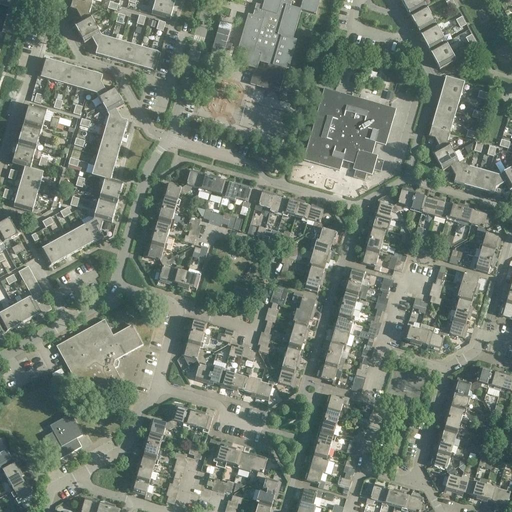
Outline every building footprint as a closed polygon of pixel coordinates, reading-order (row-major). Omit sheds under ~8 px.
[(92,5),(74,0),(73,0),(70,10),(76,11),(82,21),(90,16),(89,15),(92,5)] [(176,1),(170,0),(155,0),(154,6),(173,11),(176,1)] [(264,0),(263,6),(257,5),(253,16),(248,15),(239,48),(246,50),(241,65),(256,70),(259,62),(270,65),(267,77),(255,73),(252,85),(281,93),(287,70),(288,71),(297,41),(293,39),(301,11),(316,15),(320,0),(264,0)] [(426,7),(422,0),(417,0),(405,7),(410,16),(426,7)] [(173,11),(154,6),(151,16),(170,21),(173,11)] [(431,16),(426,7),(410,16),(415,25),(431,16)] [(95,26),(90,16),(82,21),(74,25),(79,35),(95,26)] [(436,25),(431,16),(415,25),(420,34),(436,25)] [(219,24),(208,64),(219,68),(224,50),(230,52),(231,46),(226,45),(231,27),(219,24)] [(441,34),(436,25),(420,34),(425,43),(441,34)] [(101,35),(95,26),(79,35),(84,44),(92,40),(101,35)] [(446,43),(441,34),(425,43),(430,52),(446,43)] [(102,37),(101,35),(92,40),(97,50),(96,56),(106,58),(111,40),(102,37)] [(121,42),(111,40),(106,58),(116,61),(121,42)] [(131,45),(121,42),(116,61),(125,64),(131,45)] [(451,52),(446,43),(430,52),(434,61),(451,52)] [(141,48),(131,45),(125,64),(135,67),(141,48)] [(151,51),(141,48),(135,67),(145,70),(151,51)] [(161,54),(151,51),(145,70),(155,73),(161,54)] [(456,61),(451,52),(434,61),(439,70),(456,61)] [(53,62),(43,59),(37,78),(47,81),(53,62)] [(63,65),(53,62),(47,81),(57,84),(63,65)] [(73,68),(63,65),(57,84),(67,86),(73,68)] [(83,71),(73,68),(67,86),(77,89),(83,71)] [(93,73),(83,71),(77,89),(87,92),(93,73)] [(103,76),(93,73),(87,92),(97,95),(98,97),(106,92),(101,82),(103,76)] [(465,83),(446,78),(443,88),(462,93),(465,83)] [(114,88),(106,92),(98,97),(103,106),(119,97),(114,88)] [(462,93),(443,88),(440,98),(459,103),(462,93)] [(326,91),(321,106),(305,163),(316,166),(341,173),(345,158),(349,159),(348,165),(356,167),(354,172),(357,173),(355,180),(361,182),(365,183),(367,176),(373,178),(374,172),(381,174),(385,163),(377,161),(378,159),(373,157),(376,145),(387,148),(397,112),(391,111),(326,91)] [(124,106),(119,97),(103,106),(108,115),(117,111),(124,106)] [(459,103),(440,98),(437,108),(456,113),(459,103)] [(47,111),(29,106),(27,116),(45,121),(47,111)] [(456,113),(437,108),(434,118),(453,123),(456,113)] [(122,120),(117,111),(108,115),(109,117),(106,126),(125,132),(128,122),(122,120)] [(45,121),(27,116),(24,125),(42,131),(45,121)] [(453,123),(434,118),(431,128),(450,133),(453,123)] [(199,132),(201,125),(190,122),(188,129),(199,132)] [(42,131),(24,125),(21,135),(39,141),(42,131)] [(125,132),(106,126),(103,136),(122,142),(125,132)] [(450,133),(431,128),(429,138),(434,139),(440,149),(448,144),(447,143),(450,133)] [(39,141),(21,135),(18,145),(36,151),(39,141)] [(122,142),(103,136),(101,146),(119,152),(122,142)] [(453,154),(448,144),(440,149),(432,154),(437,163),(453,154)] [(36,151),(18,145),(15,155),(33,161),(36,151)] [(119,152),(101,146),(98,156),(116,162),(119,152)] [(459,163),(453,154),(437,163),(442,172),(450,168),(459,163)] [(33,161),(15,155),(12,165),(24,169),(25,168),(30,170),(33,161)] [(116,162),(98,156),(95,166),(113,172),(116,162)] [(459,165),(459,163),(450,168),(455,178),(454,184),(464,187),(469,168),(459,165)] [(113,172),(95,166),(92,176),(105,180),(111,181),(113,172)] [(25,168),(24,169),(22,178),(41,184),(43,174),(30,170),(25,168)] [(479,171),(469,168),(464,187),(474,189),(479,171)] [(511,190),(511,174),(510,170),(500,175),(505,184),(509,192),(511,190)] [(187,186),(184,188),(187,194),(190,192),(191,187),(198,190),(199,190),(202,177),(203,177),(203,175),(191,171),(187,186)] [(489,173),(479,171),(474,189),(484,192),(489,173)] [(498,176),(489,173),(484,192),(493,195),(495,189),(505,184),(500,175),(498,176)] [(209,179),(203,177),(202,177),(199,190),(198,190),(198,192),(210,196),(215,178),(210,177),(209,179)] [(41,184),(22,178),(19,188),(38,194),(41,184)] [(221,180),(215,178),(210,196),(222,199),(227,184),(220,182),(221,180)] [(105,180),(102,189),(120,195),(123,185),(111,181),(105,180)] [(233,186),(227,184),(222,199),(235,203),(236,200),(235,200),(240,185),(234,184),(233,186)] [(163,197),(165,198),(178,201),(180,194),(184,196),(187,194),(184,188),(181,189),(166,185),(163,197)] [(252,189),(240,185),(235,200),(236,200),(244,202),(242,207),(249,209),(250,204),(247,203),(252,189)] [(38,194),(19,188),(16,198),(35,204),(38,194)] [(120,195),(102,189),(100,199),(117,205),(120,195)] [(398,204),(395,206),(399,212),(401,211),(403,206),(410,208),(414,193),(402,190),(398,204)] [(275,196),(263,192),(258,207),(256,206),(254,211),(261,213),(262,208),(270,210),(271,211),(275,196)] [(420,195),(414,193),(410,208),(409,210),(422,214),(426,199),(419,197),(420,195)] [(280,197),(275,196),(271,211),(270,210),(270,213),(282,216),(286,202),(280,200),(280,197)] [(35,204),(16,198),(13,208),(32,214),(35,204)] [(165,198),(163,204),(161,203),(159,209),(174,213),(176,206),(178,207),(180,202),(178,201),(165,198)] [(117,205),(100,199),(97,209),(115,215),(117,205)] [(432,201),(426,199),(422,214),(434,217),(439,200),(433,199),(432,201)] [(444,202),(439,200),(434,217),(446,221),(450,206),(443,204),(444,202)] [(293,204),(286,202),(282,216),(287,218),(288,216),(295,218),(299,203),(293,201),(293,204)] [(305,204),(299,203),(295,218),(302,220),(302,222),(307,223),(308,221),(307,221),(311,209),(310,208),(304,207),(305,204)] [(378,203),(374,216),(389,220),(389,219),(391,212),(396,214),(399,212),(395,206),(393,207),(378,203)] [(311,206),(310,208),(311,209),(307,221),(308,221),(315,223),(313,228),(315,230),(321,227),(320,225),(324,210),(311,206)] [(457,208),(450,206),(446,221),(458,224),(463,207),(457,206),(457,208)] [(468,209),(463,207),(458,224),(470,228),(471,226),(471,225),(474,213),(468,211),(468,209)] [(115,215),(97,209),(94,219),(103,222),(112,224),(115,215)] [(174,213),(159,209),(158,214),(156,214),(154,221),(173,226),(174,221),(172,221),(174,213)] [(474,211),(474,213),(471,225),(471,226),(478,228),(476,232),(478,235),(484,232),(483,229),(487,214),(474,211)] [(217,217),(211,215),(211,216),(209,221),(210,221),(209,225),(214,226),(217,217)] [(389,220),(374,216),(372,221),(375,221),(373,228),(388,232),(391,220),(389,219),(389,220)] [(223,218),(217,217),(214,226),(220,228),(221,225),(223,220),(223,218)] [(21,235),(12,219),(3,223),(12,240),(21,235)] [(103,222),(94,219),(93,221),(85,226),(94,243),(103,238),(100,232),(103,222)] [(232,219),(229,229),(234,231),(237,220),(232,219)] [(173,226),(154,221),(152,228),(154,229),(152,233),(167,238),(169,231),(172,231),(173,226)] [(12,240),(3,223),(0,225),(0,238),(3,245),(12,240)] [(201,228),(199,227),(194,226),(191,225),(190,231),(200,234),(201,228)] [(94,243),(85,226),(76,231),(85,248),(94,243)] [(322,230),(321,227),(315,230),(316,233),(321,235),(319,242),(331,245),(331,246),(333,247),(337,234),(322,230)] [(265,230),(259,228),(256,238),(262,239),(263,237),(265,232),(265,230)] [(388,232),(373,228),(371,234),(369,234),(367,240),(382,244),(384,237),(386,237),(388,232)] [(85,248),(76,231),(67,236),(76,253),(85,248)] [(277,233),(271,231),(271,233),(269,238),(268,241),(274,243),(277,233)] [(486,234),(484,232),(478,235),(479,238),(484,239),(482,246),(482,247),(495,250),(497,251),(501,238),(486,234)] [(167,238),(152,233),(151,239),(153,240),(151,246),(164,250),(166,251),(167,246),(165,245),(167,238)] [(76,253),(67,236),(58,241),(67,258),(76,253)] [(388,246),(382,244),(367,240),(366,245),(368,245),(366,252),(379,256),(381,257),(382,252),(386,253),(388,246)] [(67,258),(58,241),(48,246),(58,263),(67,258)] [(317,241),(313,253),(330,258),(332,253),(329,252),(331,246),(331,245),(319,242),(317,241)] [(160,262),(162,265),(168,261),(166,259),(162,257),(164,250),(151,246),(149,245),(145,258),(160,262)] [(58,263),(48,246),(39,251),(49,268),(58,263)] [(480,246),(478,251),(476,250),(474,257),(479,259),(494,263),(495,258),(493,257),(495,250),(482,247),(482,246),(480,246)] [(201,250),(200,255),(199,257),(206,259),(208,249),(202,247),(201,250)] [(449,252),(443,250),(439,261),(446,263),(449,252)] [(364,251),(360,264),(374,268),(374,271),(379,272),(381,266),(376,264),(379,256),(366,252),(364,251)] [(287,252),(285,252),(283,258),(293,261),(295,255),(292,254),(287,253),(287,252)] [(330,258),(313,253),(309,265),(324,270),(326,263),(328,264),(330,258)] [(494,263),(479,259),(477,266),(474,265),(473,270),(487,275),(489,268),(492,269),(494,263)] [(396,261),(390,260),(387,269),(393,271),(396,261)] [(169,264),(168,261),(162,265),(163,267),(159,282),(171,286),(172,283),(175,271),(168,269),(169,264)] [(400,262),(396,261),(393,271),(402,273),(405,264),(400,262)] [(303,277),(308,278),(323,283),(325,277),(322,276),(324,270),(309,265),(306,265),(303,277)] [(28,267),(18,273),(21,278),(31,272),(28,267)] [(176,268),(175,271),(172,283),(171,286),(178,287),(183,289),(188,274),(180,272),(181,270),(176,268)] [(367,274),(345,268),(343,275),(348,277),(346,282),(361,286),(363,279),(365,279),(367,274)] [(31,272),(21,278),(24,283),(34,277),(31,272)] [(479,278),(464,273),(461,286),(478,291),(479,285),(477,285),(479,278)] [(195,277),(188,274),(183,289),(189,291),(189,288),(197,290),(201,276),(195,274),(195,277)] [(34,277),(24,283),(27,288),(37,282),(34,277)] [(323,283),(308,278),(306,286),(304,285),(302,290),(317,294),(319,287),(322,288),(323,283)] [(37,282),(27,288),(29,292),(39,287),(37,282)] [(361,286),(346,282),(345,287),(347,288),(345,295),(360,299),(361,294),(359,293),(361,286)] [(478,291),(461,286),(457,298),(472,302),(474,296),(476,297),(478,291)] [(39,287),(29,292),(32,297),(42,292),(39,287)] [(275,288),(270,303),(273,304),(277,305),(280,306),(285,291),(275,288)] [(32,297),(23,302),(32,319),(41,314),(45,312),(46,314),(52,310),(45,297),(42,292),(32,297)] [(303,296),(298,295),(296,302),(301,303),(299,311),(298,311),(314,316),(317,303),(303,299),(303,296)] [(360,299),(345,295),(343,301),(341,300),(339,306),(354,310),(356,303),(358,304),(360,299)] [(32,319),(23,302),(19,296),(15,298),(18,304),(14,307),(23,324),(32,319)] [(472,302),(457,298),(456,303),(458,304),(456,311),(471,315),(472,310),(470,309),(472,302)] [(503,305),(500,317),(511,320),(511,307),(506,305),(503,305)] [(354,310),(339,306),(338,311),(340,312),(338,319),(353,323),(354,318),(352,317),(354,310)] [(23,324),(14,307),(5,312),(14,329),(23,324)] [(296,310),(293,323),(308,327),(310,320),(312,321),(314,316),(298,311),(299,311),(296,310)] [(471,315),(456,311),(454,318),(452,317),(450,323),(452,323),(465,327),(465,326),(467,320),(469,321),(471,315)] [(14,329),(5,312),(0,314),(0,324),(5,334),(14,329)] [(265,321),(267,322),(272,323),(272,324),(275,324),(277,318),(266,315),(265,321)] [(353,323),(338,319),(336,325),(334,325),(332,330),(349,335),(353,323)] [(209,325),(195,320),(193,327),(190,327),(189,332),(203,336),(206,329),(208,330),(209,325)] [(105,321),(72,339),(56,347),(83,396),(84,395),(85,397),(80,399),(83,405),(100,395),(97,390),(100,389),(106,399),(126,389),(115,370),(113,367),(115,361),(117,360),(118,360),(143,346),(132,326),(113,337),(105,321)] [(308,327),(293,323),(291,328),(294,329),(292,336),(307,340),(310,327),(308,327)] [(452,323),(450,330),(446,329),(443,330),(447,337),(449,335),(464,340),(467,327),(465,326),(465,327),(452,323)] [(413,327),(408,325),(403,340),(410,342),(409,344),(415,346),(419,331),(412,329),(413,327)] [(421,326),(419,331),(415,346),(421,348),(421,345),(428,347),(432,335),(432,333),(428,332),(429,328),(421,326)] [(349,335),(332,330),(331,336),(333,336),(331,343),(346,347),(349,335)] [(447,337),(443,330),(440,332),(439,337),(432,335),(428,347),(427,349),(439,353),(444,338),(447,337)] [(203,336),(189,332),(187,338),(189,338),(188,345),(187,345),(200,349),(202,350),(204,344),(208,345),(209,338),(203,336)] [(287,343),(286,347),(303,352),(307,340),(292,336),(286,334),(284,342),(287,343)] [(260,346),(265,348),(268,348),(270,342),(259,340),(258,346),(260,346)] [(346,347),(331,343),(329,350),(327,349),(325,354),(340,359),(342,352),(345,352),(346,347)] [(197,361),(198,364),(204,360),(203,357),(198,356),(200,349),(187,345),(188,345),(185,344),(181,357),(197,361)] [(303,352),(286,347),(284,352),(287,353),(285,360),(300,364),(303,352)] [(340,359),(325,354),(324,360),(326,360),(324,367),(337,371),(336,371),(339,372),(340,367),(338,366),(340,359)] [(206,363),(204,360),(198,364),(199,366),(195,381),(208,385),(212,370),(205,368),(206,363)] [(300,364),(285,360),(283,367),(280,367),(279,372),(281,373),(281,372),(294,376),(294,375),(296,369),(298,370),(300,364)] [(322,366),(318,379),(333,383),(332,386),(337,387),(339,381),(334,379),(336,371),(337,371),(324,367),(322,366)] [(212,368),(212,370),(208,385),(213,386),(214,384),(220,386),(225,371),(212,368)] [(476,383),(473,384),(477,391),(480,389),(481,385),(488,387),(492,374),(493,372),(480,368),(476,383)] [(230,373),(225,371),(220,386),(227,388),(226,390),(232,392),(236,377),(229,375),(230,373)] [(281,372),(281,373),(279,380),(275,378),(272,380),(275,386),(278,384),(292,389),(296,376),(294,375),(294,376),(281,372)] [(498,376),(492,374),(488,387),(487,389),(500,392),(505,376),(499,374),(498,376)] [(356,376),(352,391),(361,394),(365,379),(356,376)] [(510,377),(505,376),(500,392),(511,395),(511,380),(509,379),(510,377)] [(243,379),(236,377),(232,392),(237,393),(238,391),(245,393),(249,378),(244,377),(243,379)] [(261,382),(249,378),(245,393),(251,395),(251,397),(256,398),(260,384),(261,384),(261,382)] [(275,386),(272,380),(269,381),(268,386),(261,384),(260,384),(256,398),(268,402),(273,387),(275,386)] [(456,382),(452,394),(467,398),(469,391),(474,392),(477,391),(473,384),(471,386),(456,382)] [(467,398),(452,394),(451,399),(453,400),(451,407),(466,411),(470,399),(467,398)] [(343,401),(329,396),(325,409),(327,410),(340,413),(342,405),(347,406),(349,399),(344,398),(343,401)] [(172,422),(169,423),(173,429),(175,428),(177,423),(184,425),(188,413),(188,412),(189,410),(176,407),(172,422)] [(466,411),(451,407),(449,413),(447,413),(445,418),(460,422),(462,415),(465,416),(466,411)] [(201,414),(189,410),(188,412),(188,413),(184,425),(183,427),(188,429),(189,426),(196,428),(201,414)] [(205,415),(201,414),(196,428),(204,431),(203,433),(208,434),(214,413),(207,410),(205,415)] [(327,410),(325,416),(323,416),(322,421),(336,425),(338,418),(341,419),(342,413),(340,413),(327,410)] [(361,412),(359,418),(369,421),(371,415),(361,412)] [(83,436),(71,415),(50,427),(53,433),(45,438),(58,461),(77,451),(72,442),(83,436)] [(460,422),(445,418),(444,424),(446,424),(444,431),(459,435),(460,430),(458,430),(460,422)] [(148,433),(150,433),(163,437),(163,436),(165,429),(170,431),(173,429),(169,423),(167,425),(152,420),(148,433)] [(336,425),(322,421),(318,433),(335,438),(337,433),(334,432),(336,425)] [(459,435),(444,431),(442,438),(440,437),(439,442),(453,446),(455,439),(458,440),(459,435)] [(150,433),(149,439),(146,439),(145,445),(160,449),(162,442),(164,442),(166,437),(163,436),(163,437),(150,433)] [(335,438),(318,433),(315,445),(329,449),(331,442),(334,443),(335,438)] [(0,440),(0,455),(9,451),(3,439),(0,440)] [(349,442),(345,454),(351,456),(356,457),(358,451),(360,452),(362,445),(349,442)] [(453,446),(439,442),(437,448),(439,449),(437,455),(450,459),(452,460),(453,455),(456,455),(458,448),(453,446)] [(160,449),(145,445),(143,450),(145,451),(143,457),(158,462),(160,457),(158,456),(160,449)] [(329,449),(315,445),(313,451),(316,451),(314,458),(328,462),(330,457),(327,457),(329,449)] [(225,450),(218,448),(214,462),(217,463),(216,466),(225,469),(226,464),(231,449),(225,448),(225,450)] [(236,451),(231,449),(226,464),(234,466),(233,468),(238,470),(242,455),(236,453),(236,451)] [(12,456),(9,451),(0,455),(0,469),(13,463),(10,457),(12,456)] [(446,471),(448,474),(454,470),(453,468),(448,466),(450,459),(437,455),(435,454),(431,467),(446,471)] [(249,457),(242,455),(238,470),(250,474),(251,471),(255,456),(249,455),(249,457)] [(268,460),(255,456),(251,471),(258,473),(257,478),(258,481),(264,477),(263,475),(268,460)] [(158,462),(143,457),(142,464),(139,463),(138,469),(153,473),(155,466),(157,466),(158,462)] [(328,462),(314,458),(312,465),(309,464),(308,470),(323,474),(325,475),(328,462)] [(16,469),(13,463),(0,469),(0,471),(2,475),(4,473),(8,480),(21,473),(18,468),(16,469)] [(345,467),(344,473),(346,474),(344,480),(349,481),(351,475),(353,476),(355,470),(345,467)] [(158,475),(153,473),(138,469),(136,474),(138,475),(137,481),(136,481),(149,485),(151,486),(153,481),(156,482),(158,475)] [(323,474),(308,470),(304,482),(319,486),(318,489),(323,490),(325,483),(320,482),(323,474)] [(456,473),(454,470),(448,474),(449,476),(445,491),(457,495),(462,480),(461,480),(454,478),(456,473)] [(24,478),(21,473),(8,480),(11,486),(9,488),(12,492),(14,491),(25,485),(25,484),(22,479),(24,478)] [(266,480),(264,477),(258,481),(259,484),(264,485),(262,492),(277,497),(281,484),(266,480)] [(462,477),(461,480),(462,480),(457,495),(463,496),(463,494),(470,496),(474,481),(462,477)] [(339,478),(337,485),(349,488),(351,482),(349,481),(339,478)] [(134,481),(131,493),(145,497),(145,500),(150,502),(152,495),(147,493),(149,485),(136,481),(137,481),(134,481)] [(208,482),(206,487),(212,488),(212,491),(218,493),(221,483),(214,481),(214,483),(208,482)] [(479,482),(474,481),(470,496),(476,498),(476,500),(481,502),(486,487),(478,485),(479,482)] [(221,483),(218,493),(224,494),(225,492),(226,487),(233,489),(234,484),(228,482),(227,485),(221,483)] [(27,483),(25,484),(25,485),(14,491),(18,499),(14,501),(17,507),(22,505),(20,502),(34,495),(27,483)] [(237,484),(234,493),(245,487),(237,484)] [(387,489),(374,485),(370,500),(367,499),(366,505),(373,506),(374,502),(382,504),(383,504),(386,492),(387,492),(387,489)] [(493,489),(486,487),(481,502),(487,503),(487,501),(494,503),(498,490),(499,488),(493,487),(493,489)] [(506,493),(498,490),(494,503),(493,505),(506,509),(510,494),(511,494),(511,489),(507,488),(506,493)] [(167,501),(175,503),(178,493),(168,490),(167,494),(169,495),(167,501)] [(316,494),(302,490),(298,503),(313,507),(313,506),(315,500),(320,501),(322,494),(317,492),(316,494)] [(260,491),(257,503),(272,508),(273,501),(276,502),(277,497),(262,492),(260,491)] [(393,493),(387,492),(386,492),(383,504),(382,504),(381,506),(387,508),(387,506),(395,508),(399,493),(393,491),(393,493)] [(405,494),(399,493),(395,508),(402,510),(401,511),(406,511),(407,511),(410,499),(410,498),(404,497),(405,494)] [(326,494),(324,500),(332,502),(334,497),(326,494)] [(411,496),(410,498),(410,499),(407,511),(410,511),(419,511),(424,500),(411,496)] [(81,511),(95,511),(97,505),(98,505),(98,502),(86,499),(81,511)] [(270,511),(272,508),(257,503),(255,508),(257,509),(256,511),(270,511)] [(313,507),(298,503),(297,508),(299,509),(298,511),(314,511),(316,507),(313,506),(313,507)]
